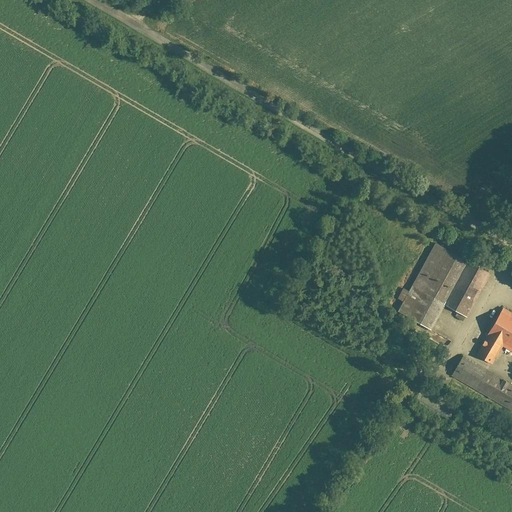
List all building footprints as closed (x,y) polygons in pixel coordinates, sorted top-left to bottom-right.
[(415,286),(447,302),(469,262),(437,245),(415,286)] [(446,307),(467,318),(491,274),(470,263),(446,307)] [(405,301),(410,291),(405,288),(400,298),(405,301)] [(487,340),(511,353),(511,315),(503,310),(487,340)] [(455,382),(511,411),(511,386),(466,362),(455,382)]
